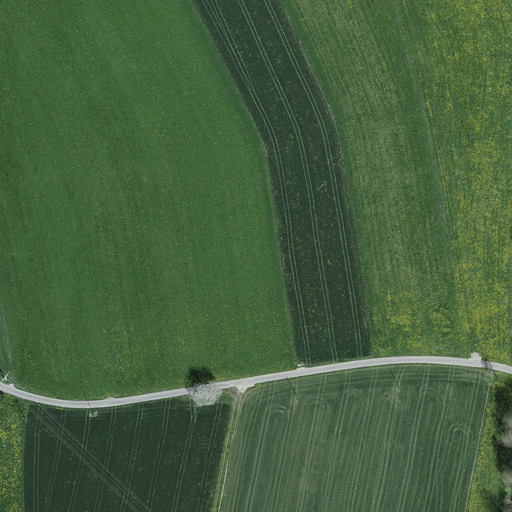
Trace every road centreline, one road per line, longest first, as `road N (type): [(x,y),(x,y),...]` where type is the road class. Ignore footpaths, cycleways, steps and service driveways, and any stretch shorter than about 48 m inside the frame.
road 1 (unclassified): [(511,370),(409,358),(99,403),(41,399),(0,385)]
road 2 (track): [(242,381),(216,511)]
